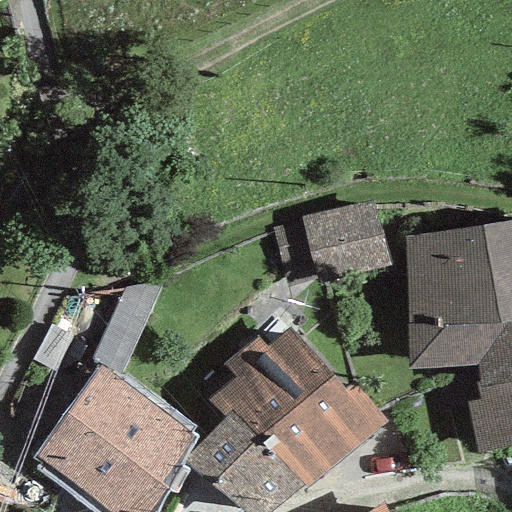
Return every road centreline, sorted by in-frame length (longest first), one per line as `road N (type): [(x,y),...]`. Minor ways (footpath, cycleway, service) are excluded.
road 1 (track): [(60,275),(72,238),(74,163),(29,0)]
road 2 (track): [(317,0),(63,121)]
road 3 (residential): [(511,494),(468,478),(432,480),(338,497),(304,511)]
road 4 (unclassified): [(0,398),(60,275)]
